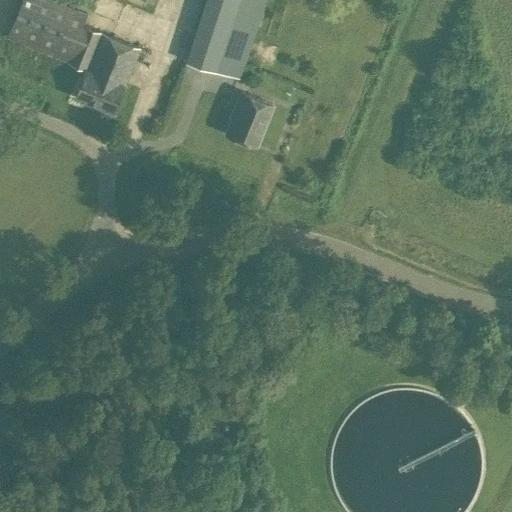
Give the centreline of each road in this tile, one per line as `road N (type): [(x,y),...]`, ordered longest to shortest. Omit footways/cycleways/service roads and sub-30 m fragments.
road 1 (unclassified): [(511,309),(337,245),(211,234),(82,263)]
road 2 (unclassified): [(82,263),(114,209),(114,173),(102,151),(50,117),(0,99)]
road 3 (unclassified): [(0,351),(82,263)]
